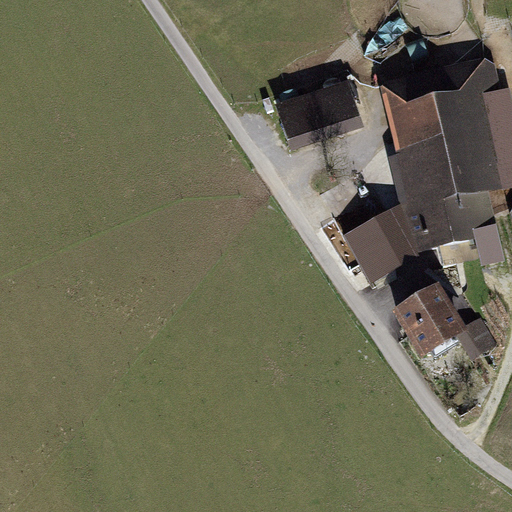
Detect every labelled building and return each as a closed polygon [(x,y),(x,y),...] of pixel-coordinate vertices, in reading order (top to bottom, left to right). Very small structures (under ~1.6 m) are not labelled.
[(449,82),(389,96),(417,212),(403,216),(411,251),(438,245),(443,268),(483,258),(481,251),(498,247),(495,231),(485,234),(449,82)] [(336,98),(285,116),(295,144),(345,127),(336,98)] [(350,240),(360,257),(380,245),(395,272),(414,262),(411,251),(403,216),(401,210),(350,240)] [(360,257),(375,283),(395,272),(380,245),(360,257)] [(437,296),(401,319),(423,356),(460,334),(437,296)]
